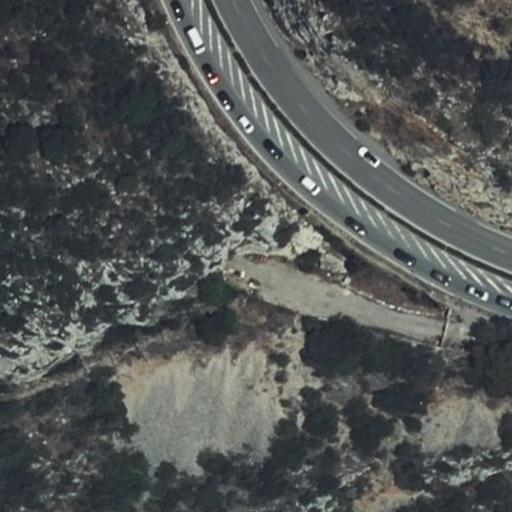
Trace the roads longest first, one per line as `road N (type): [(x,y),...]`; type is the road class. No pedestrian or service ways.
road 1 (primary): [(181,0),(217,69),(301,176),(362,228),(448,283),(511,309)]
road 2 (primary): [(511,246),(436,211),(343,143),(299,93),(240,0)]
road 3 (unknown): [(0,25),(63,125),(166,215),(260,267)]
